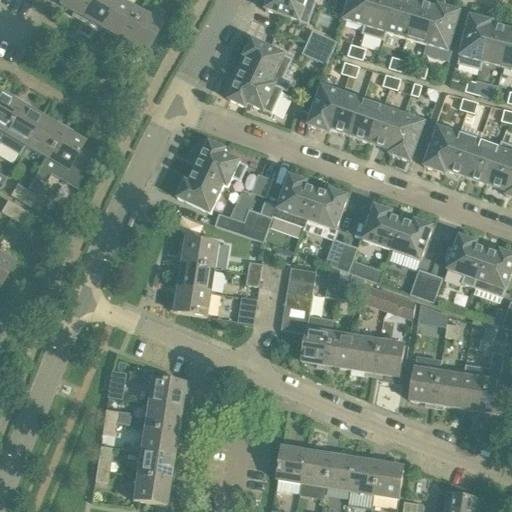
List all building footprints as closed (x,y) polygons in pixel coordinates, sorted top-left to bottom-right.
[(64,0),(61,8),(82,20),(92,0),(64,0)] [(92,0),(82,20),(103,31),(120,1),(120,0),(92,0)] [(307,27),(316,0),(268,0),(264,12),(300,24),(307,27)] [(337,0),(333,15),(344,18),(349,0),(337,0)] [(349,0),(344,18),(343,22),(363,28),(364,29),(373,0),(349,0)] [(361,36),(383,43),(384,43),(386,35),(385,35),(395,0),(373,0),(364,29),(363,28),(361,36)] [(417,5),(400,0),(395,0),(385,35),(386,35),(406,41),(417,5)] [(142,13),(120,1),(103,31),(125,43),(142,13)] [(406,41),(427,48),(438,11),(437,11),(417,5),(406,41)] [(427,48),(424,56),(449,64),(452,51),(450,51),(449,50),(460,14),(439,8),(438,7),(437,11),(438,11),(427,48)] [(163,25),(142,13),(125,43),(147,55),(163,25)] [(457,67),(479,72),(480,72),(482,65),(481,64),(491,24),(469,18),(457,67)] [(502,70),(511,33),(491,28),(492,24),(491,24),(481,64),(482,65),(502,70)] [(502,70),(511,72),(511,33),(502,70)] [(331,56),(336,44),(312,34),(307,45),(331,56)] [(242,73),(282,92),(288,94),(293,83),(284,78),(292,61),(284,58),(251,43),(242,60),(247,62),(242,73)] [(331,56),(307,45),(302,56),(326,67),(331,56)] [(355,60),(358,49),(351,47),(348,58),(355,60)] [(358,49),(355,60),(363,63),(366,51),(358,49)] [(396,73),(399,62),(393,60),(389,71),(396,73)] [(399,62),(396,73),(404,75),(407,64),(399,62)] [(349,78),(352,67),(345,65),(342,76),(349,78)] [(352,67),(349,78),(357,80),(360,69),(352,67)] [(425,81),(428,70),(420,68),(417,79),(425,81)] [(242,73),(228,102),(245,111),(247,106),(263,114),(264,113),(271,116),(282,92),(242,73)] [(390,91),(393,80),(386,78),(383,89),(390,91)] [(393,80),(390,91),(398,93),(401,82),(393,80)] [(472,96),(476,85),(469,83),(466,94),(472,96)] [(476,85),(472,96),(480,98),(484,87),(476,85)] [(415,86),(411,97),(419,99),(422,88),(415,86)] [(299,113),(311,117),(319,92),(308,88),(299,113)] [(328,135),(342,96),(321,88),(319,92),(311,117),(307,128),(328,135)] [(0,141),(3,136),(21,107),(0,94),(0,141)] [(362,103),(342,96),(328,135),(329,136),(330,132),(349,139),(362,103)] [(467,114),(470,103),(463,101),(460,112),(467,114)] [(383,110),(362,103),(349,139),(370,146),(383,110)] [(470,103),(467,114),(475,116),(478,105),(470,103)] [(3,136),(0,141),(0,144),(20,156),(24,148),(42,119),(21,107),(3,136)] [(403,118),(383,110),(370,146),(389,153),(388,157),(389,157),(403,118)] [(508,126),(511,114),(504,112),(501,124),(508,126)] [(403,118),(389,157),(410,165),(424,125),(403,118)] [(24,148),(45,161),(63,132),(42,119),(24,148)] [(445,177),(447,174),(446,173),(458,137),(437,130),(423,169),(445,177)] [(80,151),(85,144),(63,132),(45,161),(34,179),(45,185),(51,175),(67,184),(76,190),(82,180),(82,181),(94,160),(80,151)] [(446,173),(447,174),(466,180),(479,145),(458,137),(446,173)] [(208,144),(194,174),(228,190),(232,180),(239,183),(246,168),(239,165),(240,164),(223,156),(226,152),(208,144)] [(466,180),(487,188),(502,144),(501,144),(498,152),(479,145),(466,180)] [(505,198),(506,198),(511,180),(511,147),(502,144),(487,188),(506,195),(505,198)] [(228,190),(194,174),(189,186),(185,184),(177,201),(210,217),(223,188),(227,190),(228,190)] [(251,241),(263,245),(272,219),(303,230),(317,192),(305,188),(307,185),(289,178),(278,209),(265,204),(260,217),(251,241)] [(20,203),(27,192),(16,186),(10,197),(20,203)] [(30,209),(37,198),(27,192),(20,203),(30,209)] [(317,192),(303,230),(305,230),(307,223),(335,233),(347,199),(329,193),(328,196),(317,192)] [(0,214),(11,220),(18,209),(7,203),(0,214)] [(362,242),(391,253),(402,222),(391,218),(392,215),(374,208),(362,242)] [(20,226),(27,214),(18,209),(11,220),(20,226)] [(239,237),(251,241),(260,217),(248,213),(244,226),(239,237)] [(214,229),(239,237),(244,226),(218,217),(214,229)] [(413,226),(402,222),(391,253),(420,263),(432,229),(414,223),(413,226)] [(459,239),(447,273),(464,279),(461,286),(472,290),(475,283),(476,283),(487,252),(476,248),(477,245),(459,239)] [(187,241),(183,267),(216,271),(220,247),(187,241)] [(325,268),(330,270),(336,272),(345,247),(334,243),(325,268)] [(357,251),(345,247),(336,272),(340,273),(348,276),(357,251)] [(498,256),(487,252),(476,283),(475,283),(472,290),(502,301),(505,293),(511,274),(511,257),(499,253),(498,256)] [(0,256),(0,289),(14,265),(0,256)] [(249,265),(247,276),(261,278),(262,267),(249,265)] [(179,266),(179,271),(182,272),(179,292),(212,296),(216,271),(183,267),(179,266)] [(325,299),(337,301),(339,288),(338,288),(340,279),(340,273),(336,272),(330,270),(328,286),(325,299)] [(289,284),(314,288),(316,275),(291,271),(289,284)] [(410,298),(422,302),(430,277),(419,273),(410,298)] [(259,290),(261,278),(247,276),(246,287),(259,290)] [(422,302),(433,306),(442,281),(430,277),(422,302)] [(348,303),(350,290),(351,283),(340,279),(338,288),(339,288),(337,301),(348,303)] [(312,300),(314,288),(289,284),(287,296),(312,300)] [(384,314),(387,296),(364,288),(361,306),(384,314)] [(172,309),(171,315),(175,315),(208,321),(212,296),(179,292),(176,309),(172,309)] [(310,312),(312,300),(287,296),(285,308),(310,312)] [(387,296),(384,314),(412,324),(413,317),(415,306),(408,303),(387,296)] [(511,305),(510,305),(502,330),(511,333),(511,305)] [(310,312),(285,308),(283,321),(308,325),(309,319),(310,312)] [(430,328),(433,312),(420,308),(418,322),(417,326),(430,328)] [(253,327),(255,315),(242,313),(240,325),(253,327)] [(333,323),(309,319),(308,325),(306,337),(301,364),(318,367),(317,369),(326,371),(331,336),(333,323)] [(281,333),(306,337),(308,325),(283,321),(281,333)] [(448,327),(446,340),(457,342),(459,329),(448,327)] [(350,372),(355,340),(331,336),(326,371),(335,372),(335,370),(350,372)] [(374,378),(379,344),(355,340),(350,372),(366,375),(365,377),(374,378)] [(492,355),(495,342),(483,340),(481,353),(492,355)] [(495,342),(492,355),(504,357),(506,344),(495,342)] [(398,386),(404,348),(379,344),(374,378),(383,380),(383,383),(398,386)] [(442,363),(417,359),(410,403),(426,406),(425,408),(434,409),(440,376),(442,363)] [(464,380),(458,411),(474,413),(473,416),(482,417),(488,384),(490,372),(466,368),(464,380)] [(488,384),(482,417),(491,419),(492,416),(507,419),(511,389),(511,387),(500,386),(502,371),(490,369),(490,372),(488,384)] [(124,377),(111,375),(107,399),(120,401),(124,377)] [(458,411),(464,380),(440,376),(434,409),(443,411),(443,409),(458,411)] [(151,381),(147,405),(179,410),(183,386),(151,381)] [(147,405),(143,430),(176,434),(179,410),(147,405)] [(116,425),(118,414),(105,412),(103,423),(116,425)] [(116,425),(103,423),(102,435),(115,437),(116,425)] [(143,430),(140,453),(172,458),(176,434),(143,430)] [(292,449),(283,447),(277,483),(301,487),(306,453),(292,451),(292,449)] [(168,482),(172,458),(140,453),(136,477),(168,482)] [(306,453),(301,487),(299,498),(323,502),(325,491),(331,455),(322,454),(322,456),(306,453)] [(331,455),(325,491),(349,495),(355,461),(340,459),(340,456),(331,455)] [(109,473),(111,462),(98,460),(96,471),(109,473)] [(355,461),(349,495),(374,499),(380,463),(370,461),(370,464),(355,461)] [(380,463),(374,499),(398,503),(404,469),(388,466),(388,464),(380,463)] [(109,473),(96,471),(94,483),(107,485),(109,473)] [(168,482),(136,477),(132,502),(164,507),(168,482)] [(478,511),(480,504),(439,498),(436,511),(478,511)]
